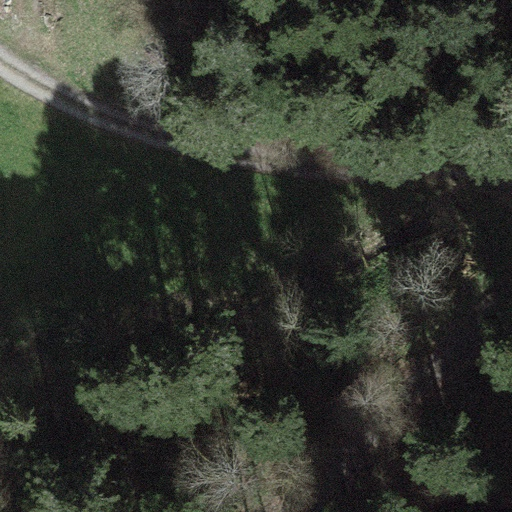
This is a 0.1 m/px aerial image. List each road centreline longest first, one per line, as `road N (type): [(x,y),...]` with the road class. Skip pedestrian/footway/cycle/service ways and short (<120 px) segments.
road 1 (track): [(0,62),(154,135),(280,165),(511,165)]
road 2 (track): [(511,287),(397,409),(322,511)]
